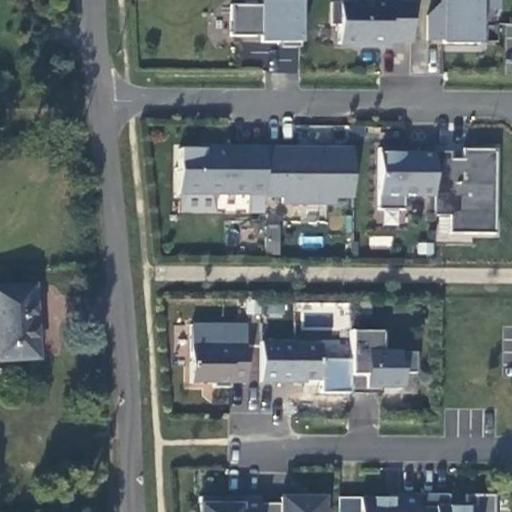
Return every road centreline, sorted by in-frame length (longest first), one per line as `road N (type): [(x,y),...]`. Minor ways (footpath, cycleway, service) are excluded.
road 1 (residential): [(104,104),(140,511)]
road 2 (residential): [(104,104),(511,108)]
road 3 (residential): [(511,433),(188,432)]
